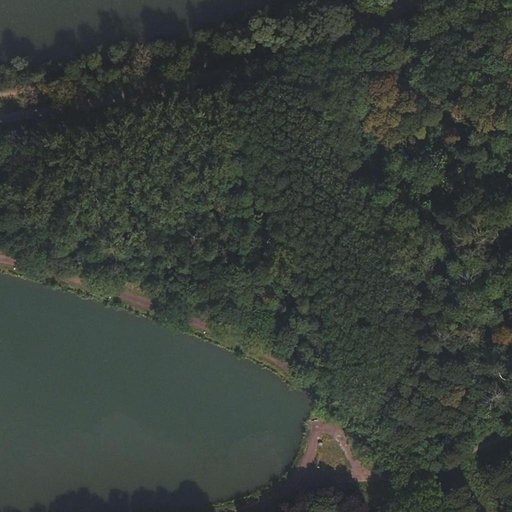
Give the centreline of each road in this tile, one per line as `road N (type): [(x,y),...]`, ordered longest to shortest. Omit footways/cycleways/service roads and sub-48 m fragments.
road 1 (track): [(251,511),(306,472),(320,429),(308,389),(226,333),(0,258)]
road 2 (track): [(260,64),(351,271),(401,487)]
road 3 (track): [(367,63),(480,329)]
road 4 (track): [(377,377),(511,314)]
road 5 (track): [(401,487),(511,428)]
